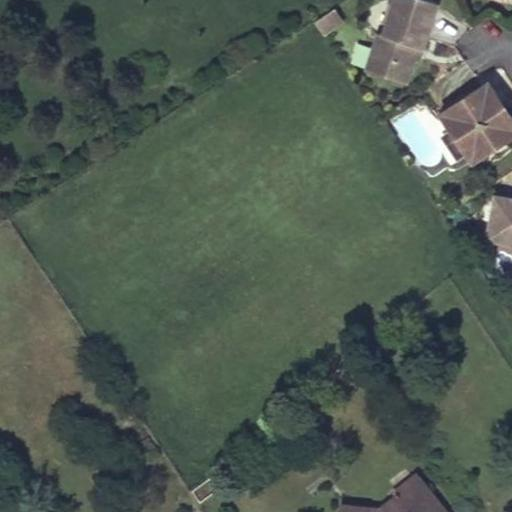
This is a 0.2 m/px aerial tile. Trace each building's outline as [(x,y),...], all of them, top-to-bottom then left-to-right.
[(377,34),(365,71),(405,83),(415,51),(417,47),(421,49),(436,3),(428,0),(393,0),(382,36),(377,34)] [(335,12),(329,16),(335,26),(342,21),(335,12)] [(329,16),(318,24),(324,33),(335,26),(329,16)] [(355,42),(351,63),(365,66),(369,45),(355,42)] [(487,82),(472,92),(482,107),(497,97),(487,82)] [(451,116),(448,128),(466,154),(473,150),(485,152),(504,140),(508,115),(497,97),(482,107),(472,92),(467,95),(454,104),(458,111),(451,116)] [(439,114),(448,128),(451,116),(458,111),(454,104),(439,114)] [(511,195),(501,194),(493,199),(488,231),(491,237),(511,243),(511,195)] [(442,511),(416,475),(393,493),(401,503),(418,490),(435,511),(442,511)] [(367,511),(368,509),(340,506),(339,511),(435,511),(418,490),(401,503),(396,497),(379,510),(380,511),(367,511)]
